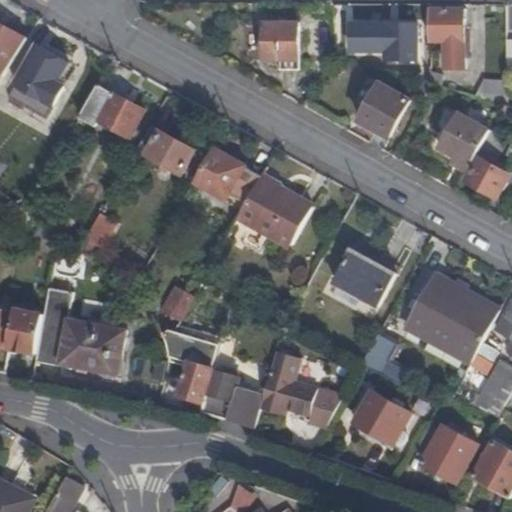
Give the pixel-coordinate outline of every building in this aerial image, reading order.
[(468,10),(433,10),(432,15),(433,36),(433,42),(448,42),(448,69),(468,69),(468,10)] [(433,36),(432,15),(420,15),(420,36),(433,36)] [(3,21),(0,25),(8,31),(11,26),(3,21)] [(0,25),(0,77),(1,78),(25,40),(8,31),(0,25)] [(300,61),(301,25),(266,25),(266,61),(300,61)] [(412,48),(411,28),(368,27),(367,48),(397,48),(398,63),(411,63),(411,48),(412,48)] [(420,36),(421,83),(432,86),(433,86),(433,75),(433,42),(433,36),(420,36)] [(16,85),(54,108),(67,86),(60,82),(70,64),(39,46),(16,85)] [(445,79),(433,75),(433,86),(443,89),(445,79)] [(508,106),(508,81),(487,80),(477,98),(508,106)] [(414,94),(424,100),(432,86),(421,83),(420,83),(414,94)] [(99,86),(81,119),(96,127),(99,122),(130,139),(145,113),(99,86)] [(411,101),(381,86),(362,123),(391,139),(411,101)] [(511,107),(508,106),(500,119),(511,122),(511,107)] [(455,165),(470,173),(478,159),(493,133),(493,132),(462,114),(442,150),(458,159),(455,165)] [(197,151),(151,126),(139,149),(166,165),(164,168),(172,173),(174,169),(184,174),(197,151)] [(505,140),(493,133),(478,159),(483,162),(489,166),(505,140)] [(248,204),(263,177),(217,150),(197,184),(213,193),(217,187),(248,204)] [(502,172),(489,166),(483,162),(471,183),(485,190),(490,192),(500,198),(511,176),(511,172),(509,171),(507,175),(502,172)] [(284,185),(265,174),(263,177),(248,204),(241,216),(293,246),(314,208),(282,190),(284,185)] [(119,220),(103,211),(88,237),(104,246),(119,220)] [(68,255),(58,248),(56,261),(66,263),(68,255)] [(49,264),(51,253),(37,251),(35,262),(49,264)] [(380,307),(397,275),(353,251),(336,283),(380,307)] [(56,261),(51,289),(61,291),(66,263),(56,261)] [(485,343),(503,310),(436,273),(407,326),(475,362),(485,343)] [(162,312),(181,323),(194,299),(177,288),(162,312)] [(51,289),(46,316),(39,355),(38,364),(62,368),(62,367),(122,378),(131,330),(70,318),(76,294),(61,291),(51,289)] [(511,355),(511,303),(498,329),(511,337),(511,352),(511,355)] [(46,316),(18,310),(10,349),(39,355),(46,316)] [(0,346),(5,348),(12,314),(0,311),(0,346)] [(166,333),(163,335),(165,339),(167,343),(168,346),(168,350),(168,354),(169,357),(172,358),(192,363),(182,395),(207,402),(217,361),(222,342),(177,330),(172,330),(166,333)] [(400,345),(380,334),(363,366),(402,385),(410,371),(391,361),(400,345)] [(496,349),(485,343),(477,359),(488,365),(496,349)] [(302,360),(279,353),(267,395),(264,407),(289,414),(290,408),(315,415),(313,422),(329,427),(345,399),(296,384),(302,360)] [(511,366),(499,359),(475,406),(502,415),(507,407),(511,398),(511,366)] [(217,361),(207,402),(207,403),(204,413),(257,429),(264,407),(267,395),(239,387),(241,379),(218,372),(221,362),(217,361)] [(396,445),(413,414),(374,392),(357,423),(396,445)] [(431,426),(418,448),(430,454),(424,464),(460,483),(481,445),(446,426),(442,433),(431,426)] [(511,496),(511,450),(497,441),(477,477),(511,496)] [(12,489),(14,486),(0,478),(0,511),(29,511),(36,501),(12,489)] [(74,511),(87,490),(68,479),(48,511),(74,511)] [(100,511),(101,511),(91,503),(82,511),(100,511)]
